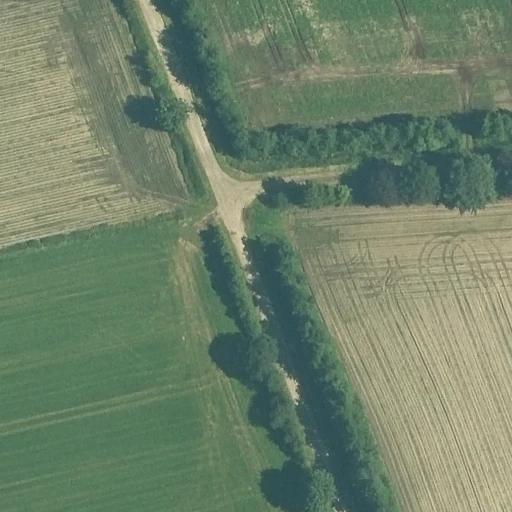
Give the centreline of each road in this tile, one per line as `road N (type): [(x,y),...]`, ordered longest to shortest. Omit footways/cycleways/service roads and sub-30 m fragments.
road 1 (track): [(127,0),(326,511)]
road 2 (track): [(511,164),(198,186)]
